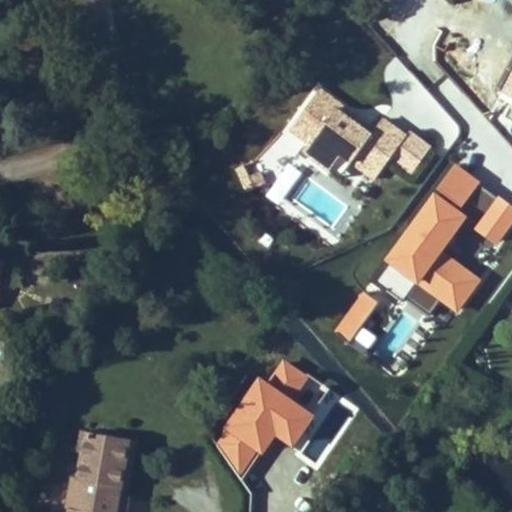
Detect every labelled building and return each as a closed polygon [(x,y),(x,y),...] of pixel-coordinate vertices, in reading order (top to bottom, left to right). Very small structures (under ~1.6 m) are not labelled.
[(433,88),(467,127),(480,116),(446,76),(433,88)] [(352,113),(321,91),(292,131),(311,144),(306,151),(332,170),(343,154),(355,162),(366,146),(390,164),(394,158),(409,137),(385,120),(377,130),(373,136),(348,118),(352,113)] [(373,136),(377,130),(352,113),(348,118),(373,136)] [(415,173),(434,147),(412,132),(409,137),(394,158),(415,173)] [(390,164),(366,146),(355,162),(379,179),(390,164)] [(343,179),(355,162),(343,154),(332,170),(343,179)] [(478,186),(455,171),(435,201),(458,216),(478,186)] [(262,189),(268,186),(262,173),(256,176),(262,189)] [(251,194),(262,189),(256,176),(245,181),(251,194)] [(511,226),(511,208),(498,199),(474,233),(497,248),(511,226)] [(389,264),(458,316),(483,282),(446,254),(468,224),(458,216),(435,201),(389,264)] [(70,261),(61,274),(82,289),(91,276),(70,261)] [(350,343),(379,302),(362,291),(334,332),(350,343)] [(365,354),(375,336),(361,328),(350,346),(365,354)] [(79,454),(83,455),(88,435),(82,434),(79,454)] [(88,435),(83,455),(78,481),(74,480),(68,511),(111,511),(125,443),(88,435)]
